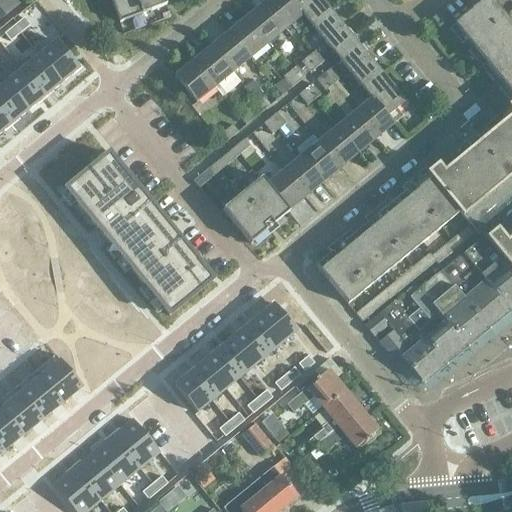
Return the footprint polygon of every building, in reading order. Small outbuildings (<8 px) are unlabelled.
[(10,0),(0,0),(0,20),(16,7),(10,0)] [(110,0),(119,24),(166,6),(163,0),(110,0)] [(268,0),(262,5),(284,31),(302,16),(288,0),(268,0)] [(288,0),(302,16),(313,30),(332,14),(320,0),(288,0)] [(511,106),(511,104),(511,27),(489,0),(484,0),(449,30),(462,46),(467,42),(472,48),(467,52),(493,83),(497,79),(503,85),(498,90),(511,106)] [(245,19),(266,46),(284,31),(262,5),(245,19)] [(332,14),(313,30),(333,54),(352,39),(332,14)] [(23,19),(14,27),(20,34),(30,26),(23,19)] [(227,34),(249,60),(266,46),(245,19),(227,34)] [(251,65),(260,76),(314,36),(305,24),(251,65)] [(14,27),(4,35),(10,43),(20,34),(14,27)] [(210,48),(232,74),(249,60),(227,34),(210,48)] [(56,42),(38,57),(61,84),(78,70),(56,42)] [(360,87),(379,71),(359,46),(339,62),(360,87)] [(192,62),(214,89),(232,74),(210,48),(192,62)] [(308,58),(316,68),(323,63),(315,52),(308,58)] [(38,57),(21,70),(44,98),(61,84),(38,57)] [(316,68),(308,58),(300,64),(309,74),(316,68)] [(214,89),(192,62),(174,77),(196,104),(214,89)] [(290,72),(298,83),(305,78),(296,67),(290,72)] [(21,70),(5,84),(28,112),(44,98),(21,70)] [(322,76),(331,86),(338,81),(329,70),(322,76)] [(360,87),(371,100),(392,126),(393,126),(402,118),(393,107),(402,99),(379,71),(360,87)] [(298,83),(290,72),(283,78),(291,89),(298,83)] [(331,86),(322,76),(315,82),(324,92),(331,86)] [(245,88),(252,96),(258,91),(259,91),(252,82),(245,88)] [(5,84),(0,88),(0,112),(11,125),(28,112),(5,84)] [(304,91),(313,101),(320,96),(311,85),(304,91)] [(313,101),(304,91),(298,96),(307,107),(313,101)] [(254,101),(263,112),(270,107),(261,96),(254,101)] [(353,115),(374,141),(392,126),(371,100),(353,115)] [(263,112),(254,101),(248,107),(256,118),(263,112)] [(459,214),(469,226),(476,234),(509,207),(511,209),(511,104),(511,106),(428,174),(459,214)] [(246,126),(256,118),(248,107),(237,116),(246,126)] [(0,112),(0,134),(11,125),(0,112)] [(269,119),(278,130),(285,125),(276,114),(269,119)] [(374,141),(353,115),(336,129),(357,155),(374,141)] [(278,130),(269,119),(262,125),(271,136),(278,130)] [(232,126),(221,135),(227,142),(238,133),(232,126)] [(357,155),(336,129),(319,143),(340,169),(357,155)] [(235,147),(241,154),(250,147),(244,140),(235,147)] [(340,169),(319,143),(302,157),(323,183),(340,169)] [(240,156),(241,154),(235,147),(229,153),(235,160),(240,156)] [(223,158),(228,165),(235,160),(229,153),(223,158)] [(108,155),(64,191),(169,317),(212,282),(196,262),(190,267),(133,198),(139,193),(108,155)] [(323,183),(302,157),(284,171),(306,197),(323,183)] [(228,165),(223,158),(217,163),(222,170),(228,165)] [(217,163),(210,168),(216,175),(222,170),(217,163)] [(210,180),(216,175),(210,168),(204,173),(210,180)] [(306,197),(284,171),(266,186),(288,212),(306,197)] [(204,173),(196,180),(193,182),(197,186),(199,189),(202,187),(210,180),(204,173)] [(459,214),(428,174),(412,187),(416,192),(410,198),(405,193),(375,218),(379,223),(372,228),(368,223),(338,248),(342,253),(335,259),(331,254),(315,267),(347,306),(459,214)] [(289,213),(288,212),(266,186),(261,179),(222,211),(250,245),(289,213)] [(483,238),(511,273),(511,209),(509,207),(476,234),(478,237),(482,234),(484,237),(483,238)] [(463,231),(470,239),(476,234),(469,226),(463,231)] [(457,236),(463,244),(470,239),(463,231),(457,236)] [(463,244),(457,236),(451,241),(457,249),(463,244)] [(462,256),(507,312),(511,307),(511,273),(483,238),(462,256)] [(451,241),(444,246),(451,254),(457,249),(451,241)] [(445,259),(451,254),(444,246),(438,251),(445,259)] [(445,259),(438,251),(431,257),(435,263),(437,266),(445,259)] [(419,262),(426,270),(435,263),(431,257),(428,255),(419,262)] [(440,274),(486,329),(507,312),(462,256),(440,274)] [(419,262),(414,267),(420,275),(426,270),(419,262)] [(414,280),(420,275),(414,267),(408,272),(414,280)] [(402,276),(408,285),(414,280),(408,272),(402,276)] [(413,287),(464,348),(486,329),(440,274),(418,291),(414,286),(413,287)] [(396,281),(403,289),(408,285),(402,276),(396,281)] [(114,278),(105,286),(122,306),(131,298),(114,278)] [(396,281),(390,286),(397,294),(403,289),(396,281)] [(390,286),(384,291),(391,299),(397,294),(390,286)] [(443,365),(464,348),(413,287),(405,294),(418,310),(406,321),(443,365)] [(385,304),(391,299),(384,291),(378,296),(385,304)] [(385,304),(378,296),(372,301),(379,309),(385,304)] [(372,301),(366,305),(373,313),(379,309),(372,301)] [(22,337),(56,313),(49,302),(25,320),(26,321),(15,329),(22,337)] [(443,365),(406,321),(392,304),(365,327),(374,338),(387,326),(392,332),(379,343),(380,345),(379,345),(402,371),(407,366),(421,383),(443,365)] [(273,305),(258,317),(281,345),(296,333),(273,305)] [(367,318),(373,313),(366,305),(361,310),(367,318)] [(361,310),(355,315),(361,323),(367,318),(361,310)] [(258,317),(244,329),(267,357),(281,345),(258,317)] [(244,329),(231,340),(253,368),(267,357),(244,329)] [(35,352),(49,340),(42,331),(27,343),(35,352)] [(14,332),(0,340),(0,347),(4,353),(21,343),(14,332)] [(231,340),(217,352),(239,380),(253,368),(231,340)] [(217,352),(203,363),(226,391),(239,380),(217,352)] [(55,357),(34,373),(61,406),(81,389),(55,357)] [(307,357),(297,365),(304,373),(314,365),(307,357)] [(203,363),(189,375),(212,402),(226,391),(203,363)] [(294,369),(284,377),(290,385),(300,377),(294,369)] [(322,410),(345,392),(328,372),(306,390),(286,406),(292,413),(302,406),(303,407),(313,399),(322,410)] [(34,373),(15,389),(42,422),(61,406),(34,373)] [(189,375),(174,387),(197,415),(212,402),(189,375)] [(284,377),(274,385),(280,393),(290,385),(284,377)] [(15,389),(0,401),(0,410),(22,438),(42,422),(15,389)] [(266,392),(256,400),(262,407),(272,399),(266,392)] [(320,448),(362,413),(345,392),(322,410),(332,422),(306,443),(313,450),(318,445),(320,448)] [(256,400),(246,408),(252,415),(262,407),(256,400)] [(191,408),(182,416),(195,431),(204,424),(191,408)] [(0,451),(2,454),(22,438),(0,410),(0,451)] [(362,413),(320,448),(325,454),(345,437),(355,450),(377,431),(362,413)] [(238,415),(228,423),(234,430),(244,422),(238,415)] [(132,421),(112,438),(139,470),(159,454),(132,421)] [(228,423),(218,431),(225,438),(234,430),(228,423)] [(272,446),(254,426),(240,438),(258,458),(272,446)] [(288,436),(282,428),(271,437),(278,445),(288,436)] [(112,438),(92,454),(119,486),(139,470),(112,438)] [(92,454),(73,470),(100,503),(119,486),(92,454)] [(294,500),(296,498),(279,477),(291,467),(284,459),(252,485),(274,511),(279,511),(285,507),(290,509),(295,504),(294,500)] [(73,470),(53,487),(73,511),(88,511),(100,503),(73,470)] [(161,478),(151,486),(158,493),(167,485),(161,478)] [(274,511),(252,485),(232,502),(223,509),(224,511),(274,511)] [(151,486),(142,494),(148,501),(158,493),(151,486)]
